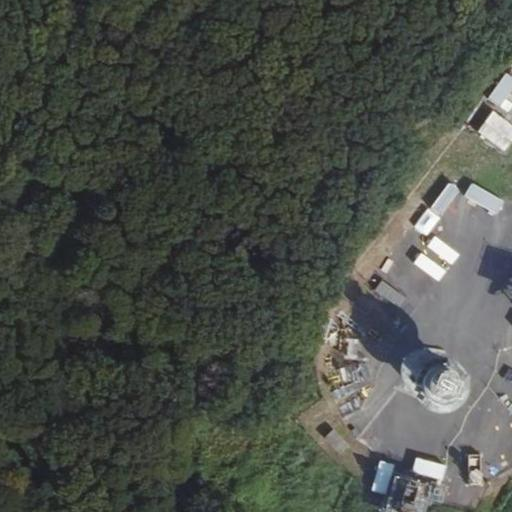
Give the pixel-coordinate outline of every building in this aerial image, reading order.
[(511,78),(505,74),(487,99),(499,107),(511,89),(511,78)] [(511,126),(493,112),(478,132),(504,151),(511,139),(511,126)] [(461,192),(450,183),(430,209),(441,217),(461,192)] [(506,200),(472,183),(465,197),(499,213),(506,200)] [(355,361),(368,337),(345,324),(332,349),(355,361)] [(421,351),(418,350),(413,350),(406,353),(402,356),(399,360),(396,364),(394,369),(394,375),(396,381),(400,386),(404,391),(410,398),(414,404),(416,407),(419,408),(420,409),(423,411),(425,412),(429,414),(432,414),(438,415),(446,413),(451,410),(457,406),(461,400),(464,393),(465,386),(463,378),(461,372),(457,367),(436,355),(421,351)] [(350,443),(334,427),(324,438),(339,453),(350,443)] [(493,435),(481,438),(484,450),(496,447),(493,435)] [(431,442),(423,471),(435,475),(443,445),(431,442)] [(511,460),(508,454),(482,470),(489,480),(511,465),(511,460)] [(392,476),(381,511),(420,511),(428,487),(392,476)] [(449,476),(443,500),(473,509),(480,485),(449,476)]
